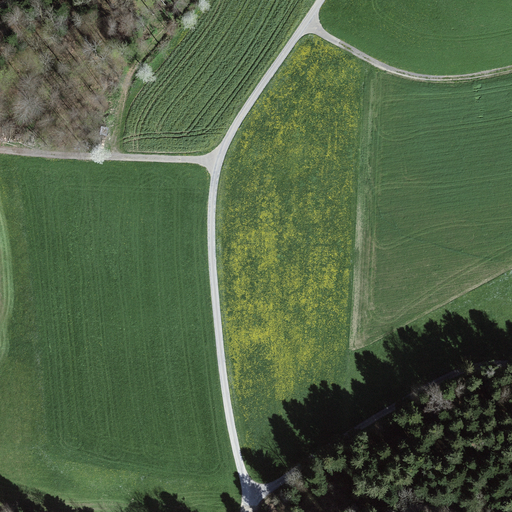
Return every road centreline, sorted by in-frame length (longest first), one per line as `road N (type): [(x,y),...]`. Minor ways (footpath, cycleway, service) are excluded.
road 1 (unclassified): [(322,0),(216,160),(211,264),(246,504)]
road 2 (unclassified): [(246,504),(343,434),(441,379),(511,363)]
road 3 (track): [(511,68),(431,79),(306,25)]
road 4 (track): [(216,160),(0,150)]
